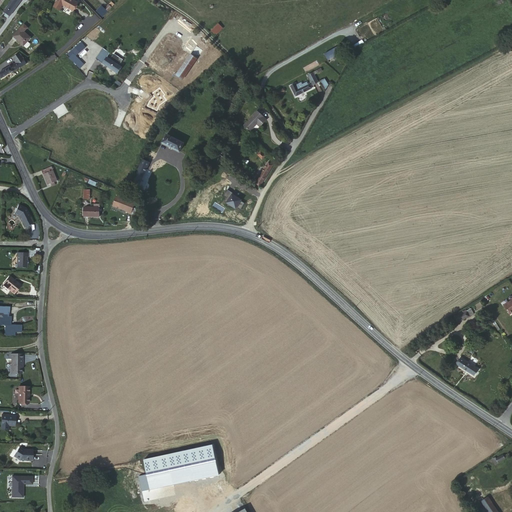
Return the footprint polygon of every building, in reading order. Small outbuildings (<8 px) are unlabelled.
[(18,0),(10,0),(1,12),(6,16),(18,0)] [(75,1),(73,0),(62,0),(60,4),(72,9),(75,1)] [(28,29),(25,25),(22,28),(21,28),(14,36),(23,46),(31,38),(25,32),(28,29)] [(187,25),(180,35),(187,40),(194,29),(187,25)] [(215,35),(221,29),(218,26),(212,32),(215,35)] [(92,37),(89,33),(79,42),(82,46),(92,37)] [(107,45),(96,37),(93,42),(104,50),(107,45)] [(80,48),(76,44),(69,50),(72,55),(80,48)] [(120,75),(124,68),(117,63),(119,60),(113,56),(111,59),(106,56),(107,54),(104,52),(103,55),(101,54),(98,59),(105,64),(104,65),(120,75)] [(13,57),(16,62),(24,58),(20,54),(13,57)] [(88,67),(77,54),(72,58),(84,71),(88,67)] [(183,80),(196,58),(190,54),(176,75),(183,80)] [(24,58),(16,62),(0,72),(0,77),(1,79),(27,63),(24,58)] [(146,101),(152,91),(161,77),(165,71),(159,66),(154,74),(149,70),(144,79),(148,81),(139,96),(146,101)] [(84,80),(78,74),(74,78),(80,84),(84,80)] [(161,77),(152,91),(157,95),(166,81),(161,77)] [(318,88),(313,78),(307,81),(313,91),(318,88)] [(297,94),(292,96),(296,103),(312,94),(309,88),(297,94)] [(161,110),(165,104),(159,100),(149,116),(155,120),(161,110)] [(130,106),(124,102),(117,113),(124,117),(130,106)] [(39,113),(36,109),(24,116),(27,121),(39,113)] [(267,126),(257,117),(243,130),(249,137),(256,130),(259,133),(267,126)] [(145,137),(153,123),(146,119),(138,133),(145,137)] [(184,144),(166,135),(162,145),(180,153),(184,144)] [(138,186),(151,161),(148,160),(148,162),(143,160),(132,183),(138,186)] [(261,189),(273,168),(269,165),(256,186),(261,189)] [(57,180),(50,166),(41,171),(47,185),(57,180)] [(136,204),(117,196),(112,206),(132,215),(136,204)] [(100,217),(100,204),(94,204),(94,208),(83,208),(83,216),(100,217)] [(21,222),(22,221),(26,227),(32,223),(29,217),(30,217),(25,209),(17,206),(13,215),(18,217),(21,222)] [(16,260),(16,269),(27,269),(26,259),(29,259),(29,253),(16,253),(16,260)] [(9,276),(2,285),(14,294),(20,286),(13,280),(9,276)] [(0,326),(4,327),(11,327),(11,324),(11,317),(8,317),(8,307),(0,306),(0,326)] [(458,323),(469,316),(466,311),(455,319),(458,323)] [(21,331),(21,324),(11,324),(11,327),(4,327),(4,334),(14,335),(15,331),(21,331)] [(10,360),(11,360),(11,375),(22,375),(22,365),(23,365),(23,354),(21,354),(11,355),(10,355),(10,360)] [(459,365),(474,376),(478,370),(463,359),(462,361),(460,359),(457,364),(459,365)] [(29,405),(29,388),(18,388),(18,404),(29,405)] [(15,426),(16,415),(3,414),(1,428),(9,429),(9,425),(15,426)] [(24,450),(20,447),(14,456),(20,461),(32,461),(33,450),(24,450)] [(494,466),(505,460),(503,455),(494,460),(493,458),(491,460),(494,466)] [(222,495),(209,474),(202,479),(214,499),(222,495)] [(28,489),(29,481),(9,480),(8,502),(19,502),(19,488),(28,489)] [(490,497),(480,502),(486,511),(497,511),(492,504),(493,503),(490,497)]
